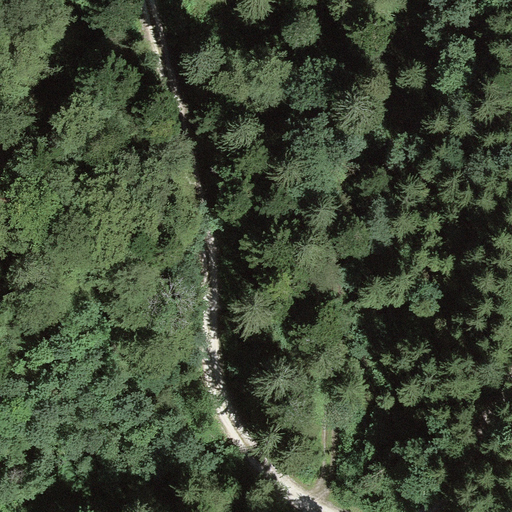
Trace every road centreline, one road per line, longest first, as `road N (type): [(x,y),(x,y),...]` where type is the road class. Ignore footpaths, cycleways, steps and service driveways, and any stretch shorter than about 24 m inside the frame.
road 1 (track): [(319,511),(288,491),(219,414),(206,345),(205,262),(139,0)]
road 2 (track): [(336,511),(331,359),(371,0)]
road 3 (track): [(511,354),(443,502),(428,511)]
